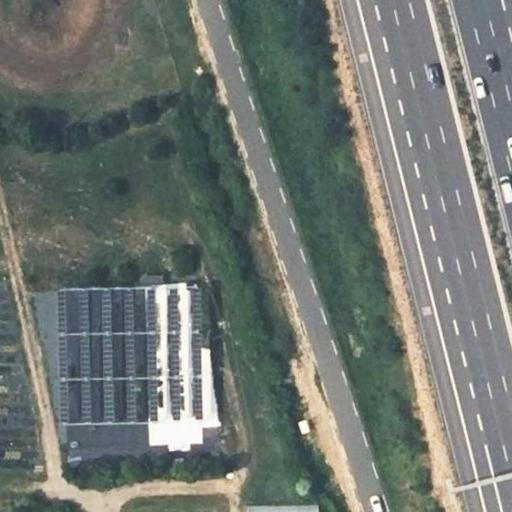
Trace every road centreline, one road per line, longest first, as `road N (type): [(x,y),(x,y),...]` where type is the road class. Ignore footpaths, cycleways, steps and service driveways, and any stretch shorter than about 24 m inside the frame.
road 1 (residential): [(199,0),(294,320),(372,511)]
road 2 (trunk): [(398,20),(495,511)]
road 3 (trunk): [(398,20),(511,464)]
